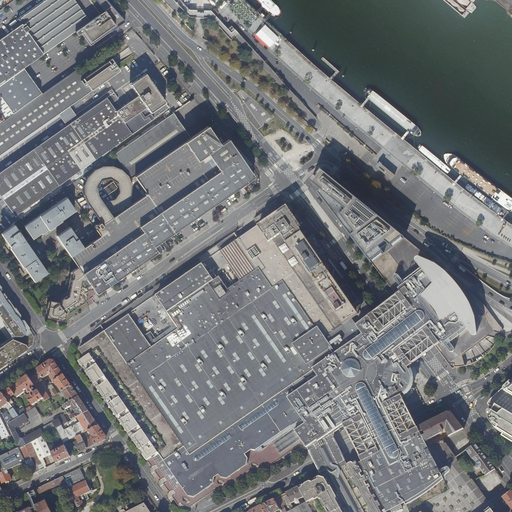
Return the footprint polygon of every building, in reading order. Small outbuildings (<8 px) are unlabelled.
[(75,32),(89,22),(73,0),(43,0),(17,18),(20,22),(21,24),(15,29),(0,39),(0,85),(23,69),(75,32)] [(99,15),(89,22),(75,32),(78,36),(81,34),(91,46),(113,30),(125,22),(111,6),(107,9),(99,15)] [(231,26),(227,30),(234,37),(238,33),(231,26)] [(21,109),(4,120),(0,123),(0,154),(119,71),(111,59),(82,79),(75,70),(42,94),(21,109)] [(0,85),(0,114),(4,120),(21,109),(42,94),(23,69),(0,85)] [(0,196),(0,224),(173,105),(149,70),(132,82),(139,93),(117,109),(107,96),(0,170),(0,194),(1,196),(0,196)] [(172,113),(113,155),(131,179),(135,176),(187,141),(190,138),(172,113)] [(164,241),(165,240),(168,238),(254,179),(250,173),(228,141),(220,146),(206,127),(190,138),(187,141),(135,176),(147,195),(141,199),(109,221),(102,226),(100,224),(97,226),(99,228),(95,230),(99,236),(83,248),(70,256),(70,257),(77,267),(81,272),(92,289),(93,290),(154,248),(158,253),(159,255),(168,248),(164,241)] [(381,164),(377,169),(390,180),(394,175),(381,164)] [(318,192),(317,193),(330,210),(336,217),(345,219),(356,233),(351,237),(360,249),(361,248),(363,251),(364,254),(371,263),(404,238),(337,184),(332,180),(325,175),(321,171),(317,176),(318,177),(317,178),(314,177),(310,182),(321,190),(318,193),(318,192)] [(114,182),(103,189),(108,195),(118,188),(114,182)] [(25,227),(33,238),(42,232),(44,236),(62,223),(61,221),(63,219),(63,218),(74,210),(66,199),(64,198),(50,208),(49,207),(47,209),(48,209),(26,225),(25,227)] [(245,225),(91,332),(95,338),(79,349),(85,357),(79,362),(179,505),(189,508),(204,497),(221,486),(227,489),(258,467),(266,469),(298,447),(299,450),(303,451),(308,448),(333,436),(334,435),(336,430),(343,425),(346,429),(404,400),(402,397),(405,396),(407,394),(409,392),(411,389),(412,388),(412,386),(414,382),(414,379),(413,375),(413,372),(412,369),(410,366),(412,364),(411,363),(374,313),(373,312),(363,320),(359,315),(353,318),(348,311),(354,307),(361,302),(349,285),(342,290),(336,294),(313,261),(319,257),(326,252),(312,233),(307,236),(309,239),(307,240),(302,244),(296,236),(302,232),(296,224),(297,224),(299,223),(294,215),(291,211),(287,206),(276,204),(254,219),(258,226),(249,232),(245,225)] [(345,219),(336,217),(351,237),(356,233),(345,219)] [(13,225),(1,234),(11,249),(10,249),(15,256),(28,247),(13,225)] [(56,236),(70,256),(83,248),(68,227),(56,236)] [(302,244),(307,240),(302,232),(296,236),(302,244)] [(492,315),(484,305),(476,297),(470,293),(463,286),(451,275),(443,269),(441,267),(404,238),(371,263),(397,296),(425,332),(434,345),(437,349),(443,356),(451,367),(452,368),(453,368),(454,368),(455,367),(457,367),(461,367),(465,366),(462,356),(488,336),(498,339),(500,333),(501,332),(502,332),(503,331),(503,330),(503,329),(492,315)] [(28,247),(15,256),(19,261),(32,252),(28,247)] [(96,295),(158,253),(154,248),(93,290),(96,295)] [(32,252),(19,261),(23,267),(24,267),(34,282),(46,273),(32,252)] [(336,294),(342,290),(319,257),(313,261),(336,294)] [(81,272),(77,267),(69,273),(72,276),(69,295),(61,300),(61,302),(59,304),(59,303),(51,302),(47,318),(64,321),(66,315),(67,314),(86,301),(86,293),(89,291),(92,289),(81,272)] [(0,371),(30,350),(32,345),(36,332),(0,282),(0,318),(10,334),(0,340),(0,371)] [(86,301),(67,314),(68,315),(87,302),(89,291),(86,293),(86,301)] [(426,352),(434,345),(425,332),(397,296),(389,301),(381,308),(374,313),(411,363),(419,357),(426,352)] [(353,318),(359,315),(354,307),(348,311),(353,318)] [(50,360),(37,369),(43,378),(49,374),(50,375),(54,381),(63,374),(54,360),(50,360)] [(35,370),(28,375),(36,388),(38,390),(43,398),(45,401),(50,398),(37,379),(40,377),(35,370)] [(71,386),(63,374),(54,381),(61,391),(63,391),(71,386)] [(28,375),(18,382),(23,389),(24,390),(27,388),(31,394),(28,397),(33,405),(43,398),(38,390),(35,393),(33,390),(36,388),(28,375)] [(511,379),(511,380),(490,400),(489,402),(488,403),(487,404),(493,408),(491,410),(489,410),(488,410),(488,411),(487,412),(487,413),(487,415),(489,419),(490,422),(492,425),(494,427),(496,429),(498,430),(503,434),(511,439),(511,379)] [(18,382),(10,387),(14,394),(15,395),(23,389),(18,382)] [(79,396),(71,386),(63,391),(66,396),(65,397),(66,398),(67,398),(70,402),(79,396)] [(10,387),(2,393),(10,403),(12,401),(11,399),(10,398),(14,394),(10,387)] [(23,389),(15,395),(16,397),(21,393),(24,398),(27,396),(24,392),(25,391),(24,390),(23,389)] [(2,393),(0,394),(0,409),(3,408),(3,409),(4,408),(5,408),(6,407),(8,410),(13,408),(10,403),(2,393)] [(89,410),(79,396),(70,402),(63,405),(65,409),(66,409),(72,405),(76,413),(70,416),(70,417),(72,420),(77,417),(89,410)] [(409,409),(404,400),(346,429),(351,439),(353,443),(360,456),(418,427),(411,413),(409,409)] [(57,428),(62,425),(68,422),(64,415),(57,419),(56,418),(53,420),(53,422),(39,429),(38,428),(35,430),(35,432),(34,432),(33,431),(29,433),(30,435),(28,436),(27,434),(24,436),(24,438),(23,439),(20,437),(15,430),(16,427),(17,426),(19,427),(22,425),(21,424),(23,423),(24,424),(28,422),(27,421),(39,414),(36,407),(35,407),(27,412),(26,412),(19,416),(8,423),(13,435),(19,448),(19,449),(32,442),(44,435),(45,434),(54,429),(57,428)] [(3,411),(2,412),(2,413),(3,413),(8,423),(19,416),(17,414),(13,408),(9,411),(13,417),(11,418),(7,412),(4,413),(3,411)] [(98,425),(89,410),(77,417),(80,422),(64,430),(62,425),(57,428),(60,435),(64,442),(67,441),(76,437),(80,434),(82,433),(89,430),(98,425)] [(419,426),(418,427),(421,432),(423,431),(426,435),(423,437),(426,442),(443,432),(443,430),(440,425),(442,424),(449,436),(464,429),(452,412),(448,411),(419,426)] [(0,440),(13,435),(8,423),(3,413),(2,413),(0,414),(0,440)] [(80,422),(77,417),(72,420),(68,422),(62,425),(64,430),(80,422)] [(106,436),(98,425),(89,430),(92,435),(83,440),(88,448),(105,440),(106,436)] [(409,511),(420,511),(421,511),(422,511),(488,511),(495,508),(474,481),(457,457),(439,469),(428,447),(426,442),(423,437),(421,432),(418,427),(360,456),(357,457),(358,460),(384,507),(397,498),(401,503),(404,502),(409,511)] [(79,452),(88,448),(83,440),(82,438),(80,434),(76,437),(78,441),(75,442),(79,452)] [(40,460),(52,454),(51,452),(46,440),(44,435),(32,442),(40,460)] [(338,445),(333,436),(308,448),(313,458),(315,462),(322,475),(346,462),(340,449),(338,445)] [(439,469),(457,457),(443,439),(428,447),(439,469)] [(31,475),(44,469),(40,460),(32,442),(19,449),(25,461),(30,472),(31,475)] [(483,454),(475,444),(466,450),(470,455),(469,456),(471,459),(472,458),(474,460),(476,462),(486,475),(495,469),(483,454)] [(56,463),(70,456),(67,448),(65,446),(64,446),(51,452),(52,454),(56,463)] [(20,463),(25,461),(19,449),(19,448),(0,456),(0,466),(3,472),(20,463)] [(358,460),(353,462),(354,464),(353,469),(344,474),(341,467),(323,477),(306,485),(299,488),(306,501),(311,511),(387,511),(384,507),(358,460)] [(30,472),(25,461),(20,463),(25,472),(26,472),(27,474),(30,472)] [(347,464),(346,462),(322,475),(320,476),(323,477),(341,467),(344,474),(353,469),(354,464),(353,462),(352,462),(347,464)] [(13,473),(11,468),(0,473),(0,478),(2,483),(12,478),(10,474),(13,473)] [(66,482),(78,507),(84,504),(82,501),(80,501),(79,498),(82,497),(81,495),(91,490),(80,468),(63,476),(66,482)] [(38,495),(66,482),(63,476),(35,489),(38,495)] [(297,504),(299,503),(299,505),(306,501),(299,488),(298,487),(286,493),(291,502),(292,504),(295,502),(296,503),(297,504)] [(509,511),(511,511),(511,492),(511,491),(502,497),(511,510),(509,511)] [(291,502),(286,493),(274,499),(280,510),(281,511),(287,511),(294,508),(293,507),(291,507),(292,508),(290,509),(289,507),(287,503),(291,502)] [(397,498),(384,507),(387,511),(391,509),(392,511),(402,507),(401,504),(401,503),(397,498)] [(275,511),(280,510),(274,499),(262,505),(265,511),(275,511)] [(311,511),(306,501),(299,505),(294,508),(287,511),(311,511)] [(49,511),(45,502),(23,511),(49,511)] [(151,511),(144,502),(129,510),(125,504),(117,508),(119,511),(151,511)]
